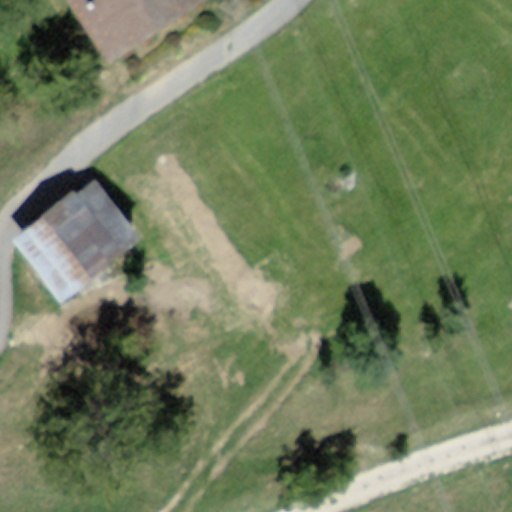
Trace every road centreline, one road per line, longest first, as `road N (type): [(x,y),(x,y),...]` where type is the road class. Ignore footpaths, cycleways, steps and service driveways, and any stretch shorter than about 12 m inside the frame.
road 1 (track): [(293,0),(54,168),(22,198),(0,244)]
road 2 (track): [(303,511),(412,463),(511,432)]
